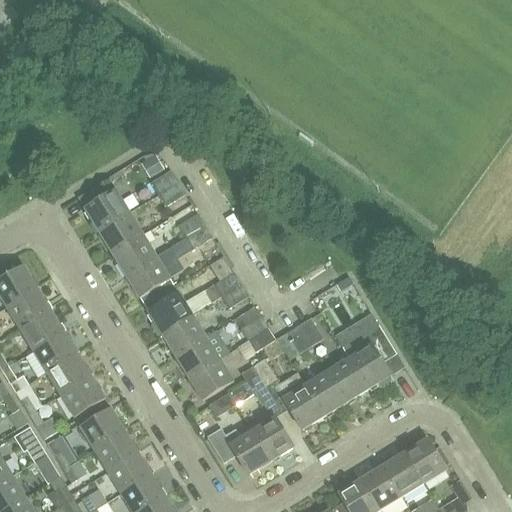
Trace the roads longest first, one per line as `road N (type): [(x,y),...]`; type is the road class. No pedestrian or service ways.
road 1 (residential): [(42,218),(55,201),(165,135),(276,308),(334,273)]
road 2 (residential): [(223,511),(42,218)]
road 3 (residential): [(252,511),(402,420),(434,415)]
road 4 (residential): [(503,511),(434,415)]
